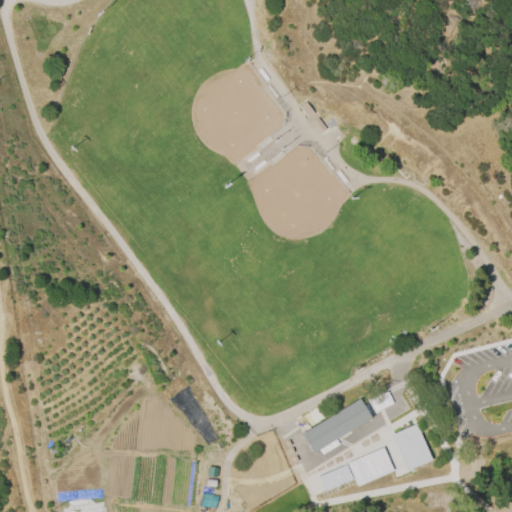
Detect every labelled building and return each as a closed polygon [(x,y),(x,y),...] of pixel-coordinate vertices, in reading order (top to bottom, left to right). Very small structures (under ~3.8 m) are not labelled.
[(303,101),(313,114),(306,119),(296,107),(303,101)] [(316,117),(324,129),(317,134),(308,122),(316,117)] [(300,434),(357,400),(368,418),(311,452),(300,434)] [(430,462),(416,424),(390,434),(404,471),(430,462)] [(355,487),(392,471),(381,448),(345,463),(355,487)] [(351,480),(345,465),(317,477),(323,492),(351,480)]
